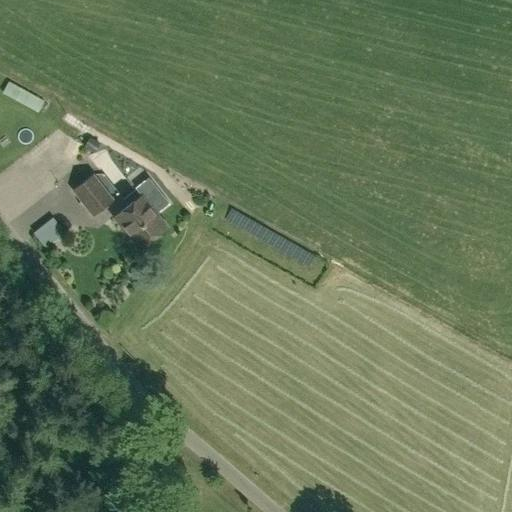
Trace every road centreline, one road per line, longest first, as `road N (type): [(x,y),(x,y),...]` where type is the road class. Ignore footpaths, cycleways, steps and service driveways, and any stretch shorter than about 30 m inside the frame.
road 1 (unclassified): [(153,403),(0,233)]
road 2 (unclassified): [(278,511),(153,403)]
